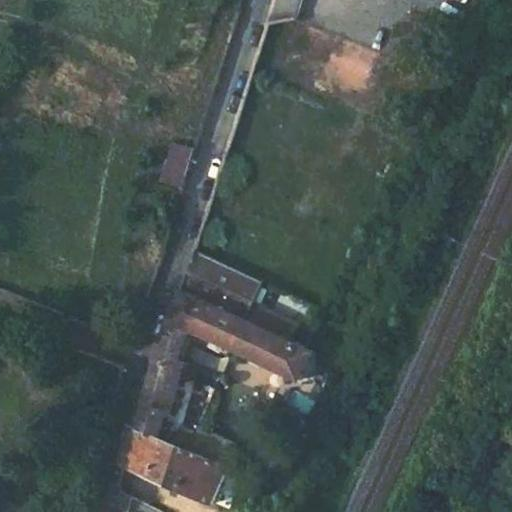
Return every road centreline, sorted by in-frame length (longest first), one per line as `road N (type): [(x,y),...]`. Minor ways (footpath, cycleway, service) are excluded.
road 1 (residential): [(102,511),(139,364),(258,0)]
road 2 (track): [(0,306),(139,364)]
